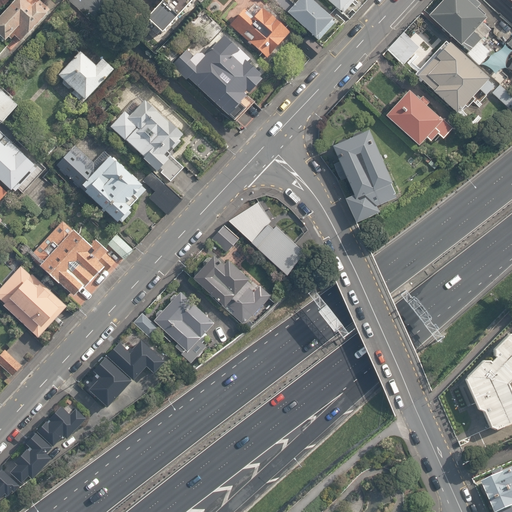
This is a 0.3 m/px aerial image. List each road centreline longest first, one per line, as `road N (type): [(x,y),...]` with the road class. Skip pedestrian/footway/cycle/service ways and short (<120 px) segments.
road 1 (motorway): [(511,229),(144,511)]
road 2 (residential): [(462,511),(315,195),(267,141)]
road 3 (motorway): [(511,232),(215,511)]
road 4 (motorway): [(200,424),(511,183)]
road 5 (secondary): [(253,156),(0,431)]
road 6 (residential): [(94,0),(100,19),(253,156)]
road 7 (secondary): [(399,0),(267,141)]
road 8 (motorway): [(40,511),(200,424)]
road 9 (motorway): [(87,511),(200,424)]
